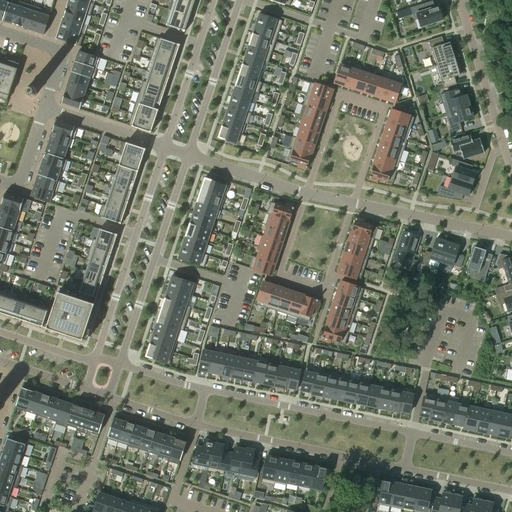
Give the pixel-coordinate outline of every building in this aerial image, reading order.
[(78,0),(68,0),(66,7),(85,14),(90,15),(93,5),(89,4),(78,0)] [(186,0),(173,0),(170,10),(187,16),(192,2),(186,0)] [(18,7),(12,24),(23,28),(30,5),(20,2),(19,2),(18,6),(18,7)] [(8,3),(2,21),(12,24),(18,7),(18,6),(8,3)] [(423,4),(411,8),(415,20),(418,19),(421,28),(434,24),(433,23),(442,20),(438,6),(425,10),(423,4)] [(30,5),(23,28),(33,31),(39,13),(41,9),(40,9),(30,5)] [(66,7),(63,18),(82,24),(85,14),(66,7)] [(170,10),(165,25),(182,31),(182,30),(183,30),(187,16),(170,10)] [(39,13),(33,31),(44,35),(49,17),(39,13)] [(256,18),(254,24),(278,32),(282,21),(259,13),(257,18),(256,18)] [(63,18),(60,28),(79,34),(82,24),(63,18)] [(254,30),(252,34),(275,42),(278,32),(254,24),(252,30),(254,30)] [(60,28),(56,39),(80,47),(83,36),(79,34),(60,28)] [(252,34),(249,45),(271,52),(275,42),(252,34)] [(429,41),(436,65),(454,59),(449,43),(444,45),(441,37),(429,41)] [(157,38),(153,49),(176,56),(179,47),(180,45),(178,44),(178,45),(162,39),(160,39),(157,38)] [(249,45),(245,55),(263,61),(268,62),(271,52),(249,45)] [(153,49),(150,60),(172,67),(176,56),(153,49)] [(78,51),(75,62),(97,69),(100,58),(78,51)] [(245,55),(242,65),(260,71),(263,61),(245,55)] [(0,57),(0,98),(7,101),(12,84),(15,75),(19,64),(0,57)] [(436,65),(443,88),(456,85),(454,77),(460,75),(454,59),(436,65)] [(147,69),(146,71),(149,73),(150,72),(169,78),(169,77),(172,67),(150,60),(147,69)] [(75,62),(71,72),(90,78),(90,79),(93,80),(97,69),(75,62)] [(341,63),(334,83),(345,87),(351,69),(352,66),(341,63)] [(239,69),(237,75),(259,82),(262,72),(260,71),(242,65),(240,70),(239,69)] [(351,69),(345,87),(355,90),(361,72),(351,69)] [(71,72),(68,82),(86,88),(90,79),(90,78),(71,72)] [(146,82),(146,83),(165,89),(168,79),(169,78),(150,72),(149,73),(146,82)] [(361,72),(355,90),(364,93),(370,75),(361,72)] [(370,75),(364,93),(374,96),(380,78),(381,76),(370,73),(370,75)] [(237,81),(235,86),(253,92),(258,93),(261,83),(259,82),(237,75),(235,81),(237,81)] [(390,81),(384,99),(394,103),(398,93),(400,94),(402,87),(400,87),(402,80),(391,77),(389,81),(390,81)] [(380,78),(374,96),(384,99),(390,81),(389,81),(380,78)] [(141,86),(139,92),(161,100),(165,89),(146,83),(146,82),(143,81),(141,86)] [(68,82),(65,93),(83,99),(86,88),(68,82)] [(310,83),(306,94),(329,101),(333,90),(310,83)] [(38,95),(38,92),(38,90),(36,87),(34,86),(31,85),(29,85),(26,86),(24,87),(23,90),(22,92),(22,95),(23,97),(25,99),(28,101),(30,101),(33,101),(35,99),(37,97),(38,95)] [(235,86),(232,96),(250,102),(253,92),(235,86)] [(139,92),(135,103),(158,111),(158,110),(161,100),(139,92)] [(452,99),(450,92),(440,95),(446,114),(469,107),(468,103),(470,102),(468,96),(466,97),(466,95),(452,99)] [(65,93),(61,103),(67,105),(80,109),(83,99),(65,93)] [(306,94),(303,105),(325,112),(329,101),(306,94)] [(232,96),(228,106),(246,112),(250,102),(232,96)] [(135,103),(132,114),(154,121),(157,111),(158,112),(158,111),(135,103)] [(303,105),(299,115),(322,123),(325,112),(303,105)] [(226,111),(224,116),(245,124),(247,124),(251,114),(246,112),(228,106),(227,111),(226,111)] [(471,111),(469,107),(446,114),(451,132),(461,129),(459,122),(473,118),(472,116),(474,116),(472,110),(471,111)] [(391,110),(388,121),(410,129),(414,118),(391,110)] [(132,114),(128,126),(131,127),(133,127),(149,132),(149,133),(151,133),(151,132),(151,131),(154,121),(132,114)] [(299,115),(295,127),(300,128),(318,134),(322,123),(299,115)] [(223,123),(221,127),(242,134),(242,132),(245,124),(224,116),(222,122),(223,123)] [(56,120),(52,131),(71,138),(74,139),(78,127),(56,120)] [(388,121),(384,132),(407,140),(410,129),(388,121)] [(221,127),(218,138),(229,141),(228,143),(234,144),(234,143),(238,144),(242,134),(221,127)] [(297,138),(297,139),(314,145),(318,134),(300,128),(297,138)] [(52,131),(48,142),(67,148),(71,138),(52,131)] [(384,132),(380,143),(403,151),(403,150),(407,140),(384,132)] [(469,135),(449,141),(453,152),(460,150),(462,159),(483,153),(479,139),(472,141),(469,135)] [(292,137),(288,148),(290,149),(291,149),(311,155),(314,145),(297,139),(297,138),(292,137)] [(48,142),(45,153),(64,159),(67,148),(48,142)] [(123,142),(119,154),(122,155),(122,154),(141,161),(145,151),(145,149),(144,149),(127,144),(128,143),(126,143),(123,142)] [(380,143),(377,154),(399,161),(403,151),(380,143)] [(290,149),(287,160),(298,164),(297,167),(306,170),(311,155),(291,149),(290,149)] [(45,153),(41,164),(60,170),(60,171),(63,172),(67,160),(64,159),(45,153)] [(119,164),(118,165),(138,172),(138,171),(141,161),(122,154),(122,155),(119,165),(119,164)] [(377,154),(373,165),(396,172),(399,161),(377,154)] [(464,163),(452,159),(450,165),(454,166),(451,178),(471,185),(472,182),(474,183),(476,176),(474,176),(475,173),(462,169),(464,163)] [(41,164),(38,175),(57,181),(57,180),(60,171),(60,170),(41,164)] [(116,175),(115,176),(134,182),(136,176),(137,172),(138,172),(118,165),(118,166),(119,166),(116,175)] [(373,165),(369,179),(377,182),(378,179),(392,184),(396,172),(373,165)] [(112,174),(108,185),(112,186),(131,192),(134,182),(115,176),(116,175),(112,174)] [(38,175),(34,185),(53,192),(56,193),(60,181),(57,180),(57,181),(38,175)] [(202,183),(199,190),(224,198),(228,186),(224,184),(224,183),(218,181),(218,182),(204,178),(203,183),(202,183)] [(471,187),(471,185),(451,178),(447,188),(440,186),(436,196),(452,199),(454,192),(468,196),(468,194),(470,194),(472,188),(471,187)] [(34,185),(30,197),(49,203),(53,192),(34,185)] [(112,186),(109,196),(128,202),(131,192),(112,186)] [(198,197),(197,201),(218,208),(218,209),(220,210),(221,209),(224,198),(199,190),(197,196),(198,197)] [(5,192),(1,204),(20,210),(24,199),(5,192)] [(105,206),(124,213),(127,203),(128,202),(109,196),(105,206)] [(197,201),(193,213),(215,220),(218,209),(218,208),(197,201)] [(270,202),(266,214),(269,215),(269,214),(289,221),(294,207),(285,204),(284,207),(270,202)] [(1,204),(0,206),(0,215),(16,221),(20,210),(1,204)] [(102,205),(98,217),(101,218),(103,218),(119,223),(119,224),(121,224),(121,223),(124,213),(105,206),(102,205)] [(193,213),(189,224),(211,231),(215,220),(193,213)] [(269,215),(265,226),(267,226),(268,226),(286,232),(289,221),(269,214),(269,215)] [(0,215),(0,227),(13,232),(13,231),(16,221),(0,215)] [(356,217),(351,232),(374,239),(377,228),(364,223),(365,220),(356,217)] [(189,224),(185,236),(207,243),(211,231),(189,224)] [(264,236),(264,237),(282,243),(285,232),(286,232),(268,226),(267,226),(264,236)] [(0,227),(0,239),(9,242),(9,243),(13,244),(17,232),(13,231),(13,232),(0,227)] [(96,240),(96,241),(113,246),(116,236),(117,236),(117,235),(115,234),(110,233),(101,230),(101,229),(99,229),(99,230),(99,231),(96,239),(96,240)] [(351,232),(348,242),(370,249),(374,239),(351,232)] [(411,262),(419,237),(409,234),(410,233),(408,233),(404,232),(395,257),(404,260),(411,262)] [(262,235),(258,247),(260,248),(260,247),(278,253),(282,243),(264,237),(264,236),(262,235)] [(183,240),(180,247),(203,254),(203,253),(207,243),(185,236),(184,240),(183,240)] [(441,262),(447,243),(443,241),(444,239),(438,238),(437,239),(436,239),(431,253),(425,251),(422,263),(428,265),(430,259),(441,262)] [(0,239),(0,251),(6,253),(9,243),(9,242),(0,239)] [(93,239),(89,250),(110,256),(113,246),(96,241),(96,240),(93,239)] [(348,242),(344,252),(367,259),(370,249),(348,242)] [(451,244),(447,243),(441,262),(452,266),(452,265),(461,268),(464,257),(460,256),(459,259),(455,258),(459,246),(457,246),(458,244),(452,242),(451,244)] [(179,254),(178,259),(204,268),(208,256),(208,255),(203,253),(203,254),(180,247),(178,253),(179,254)] [(257,258),(275,264),(278,253),(260,247),(260,248),(257,258)] [(486,251),(474,247),(467,268),(478,272),(477,276),(485,278),(489,266),(481,264),(482,261),(483,262),(485,256),(484,256),(486,251)] [(89,250),(86,261),(89,262),(89,261),(106,267),(109,258),(109,257),(110,257),(110,256),(89,250)] [(0,251),(0,263),(2,265),(5,266),(9,254),(6,253),(0,251)] [(344,252),(341,262),(363,270),(367,259),(344,252)] [(499,254),(496,263),(498,269),(504,267),(509,284),(503,286),(505,292),(511,290),(511,289),(511,256),(508,258),(508,256),(499,254)] [(252,256),(249,268),(271,276),(275,264),(257,258),(252,256)] [(86,271),(103,277),(103,276),(106,267),(89,261),(89,262),(89,263),(86,271)] [(341,262),(337,273),(360,281),(363,270),(341,262)] [(83,270),(79,281),(82,282),(100,287),(102,278),(103,278),(103,277),(86,271),(83,270)] [(170,279),(167,287),(190,295),(192,296),(196,283),(172,276),(172,277),(171,279),(170,279)] [(341,281),(337,293),(359,300),(363,289),(341,281)] [(79,291),(78,292),(96,298),(97,297),(96,297),(100,287),(82,282),(81,285),(79,291)] [(263,282),(256,304),(266,308),(274,286),(264,282),(263,282)] [(274,286),(266,308),(277,311),(284,289),(274,286)] [(166,294),(164,299),(186,306),(190,295),(167,287),(165,294),(166,294)] [(14,298),(16,293),(4,289),(2,294),(14,298)] [(284,289),(277,311),(287,315),(294,292),(284,289)] [(505,292),(495,295),(498,304),(505,302),(508,312),(511,310),(511,293),(511,290),(505,292)] [(47,326),(46,328),(48,329),(80,339),(80,340),(82,340),(83,338),(93,306),(94,304),(92,303),(92,304),(60,293),(58,292),(57,294),(47,326)] [(294,292),(287,315),(297,318),(305,296),(294,292)] [(337,293),(333,304),(356,311),(359,300),(337,293)] [(5,296),(0,312),(0,313),(10,316),(16,299),(15,299),(9,297),(5,296)] [(16,299),(10,316),(19,319),(19,320),(20,320),(26,303),(27,303),(28,299),(16,296),(15,299),(16,299)] [(305,296),(297,318),(309,322),(313,308),(316,309),(319,300),(305,296)] [(164,299),(161,310),(187,319),(191,308),(186,306),(164,299)] [(26,303),(20,320),(21,320),(30,323),(36,306),(27,303),(26,303)] [(333,304),(330,314),(352,322),(356,311),(333,304)] [(36,306),(30,323),(41,327),(40,327),(42,327),(48,310),(46,309),(36,306)] [(161,310),(157,322),(181,330),(180,330),(183,331),(187,319),(161,310)] [(330,314),(326,325),(348,333),(352,322),(330,314)] [(154,326),(152,333),(177,341),(180,330),(181,330),(157,322),(155,327),(154,326)] [(326,325),(321,339),(330,342),(331,340),(345,344),(348,333),(326,325)] [(151,340),(149,345),(173,352),(177,341),(152,333),(150,339),(151,340)] [(149,345),(145,356),(159,361),(158,362),(165,364),(165,363),(169,364),(173,352),(149,345)] [(204,348),(198,374),(205,375),(205,372),(210,373),(215,350),(214,350),(204,348)] [(215,350),(210,373),(221,375),(226,350),(215,348),(214,350),(215,350)] [(226,350),(221,375),(231,377),(235,357),(236,357),(237,353),(226,350)] [(235,357),(231,377),(242,379),(246,359),(236,357),(235,357)] [(246,359),(242,379),(252,382),(257,362),(246,359)] [(267,364),(263,384),(274,386),(278,366),(279,362),(268,359),(267,364)] [(257,362),(252,382),(263,384),(267,364),(257,362)] [(278,366),(274,386),(285,388),(285,387),(284,387),(288,368),(278,366)] [(288,368),(284,387),(285,387),(296,389),(300,368),(288,366),(288,368)] [(306,367),(301,391),(312,393),(313,393),(318,370),(306,367)] [(312,393),(312,394),(323,396),(328,372),(318,370),(313,393),(312,393)] [(328,372),(323,396),(334,399),(339,374),(328,372)] [(339,374),(334,399),(344,401),(349,379),(350,379),(350,377),(339,374)] [(349,379),(344,401),(355,403),(359,381),(350,379),(349,379)] [(359,381),(355,403),(365,405),(370,383),(371,381),(360,379),(359,381)] [(370,383),(365,405),(376,408),(380,385),(377,385),(370,383)] [(380,385),(376,408),(386,410),(391,390),(392,388),(380,385)] [(401,392),(397,411),(398,411),(409,413),(414,390),(402,387),(401,392)] [(26,412),(32,391),(22,388),(15,408),(26,412)] [(391,390),(386,410),(398,412),(398,411),(397,411),(401,392),(391,390)] [(36,415),(43,395),(32,391),(26,412),(36,415)] [(425,392),(420,416),(431,418),(436,395),(425,392)] [(46,418),(53,398),(43,395),(36,415),(46,418)] [(431,418),(430,419),(442,422),(447,402),(448,397),(436,395),(431,418)] [(57,422),(63,401),(53,398),(46,418),(56,422),(57,422)] [(67,425),(73,405),(63,401),(57,422),(56,422),(55,424),(67,428),(67,425)] [(447,402),(442,422),(454,424),(458,404),(457,404),(447,402)] [(458,404),(454,424),(464,426),(465,426),(469,407),(470,404),(458,402),(457,404),(458,404)] [(77,428),(84,408),(73,405),(67,425),(77,428)] [(464,426),(464,429),(475,431),(480,409),(469,407),(465,426),(464,426)] [(480,409),(475,431),(486,434),(492,409),(491,409),(480,407),(480,409)] [(492,409),(486,434),(498,436),(502,414),(503,414),(504,409),(492,407),(491,409),(492,409)] [(87,432),(94,411),(84,408),(77,428),(76,431),(87,434),(88,432),(87,432)] [(105,415),(94,411),(87,432),(88,432),(98,435),(105,415)] [(502,414),(498,436),(509,438),(511,422),(511,415),(503,414),(502,414)] [(117,442),(124,422),(113,418),(106,438),(117,442)] [(128,445),(134,425),(124,422),(117,442),(128,445)] [(138,449),(145,428),(134,425),(128,445),(138,449)] [(148,452),(155,432),(145,428),(138,449),(148,452)] [(158,456),(165,435),(155,432),(148,452),(158,456)] [(169,459),(175,438),(165,435),(158,456),(168,459),(169,459)] [(24,455),(29,440),(16,436),(15,441),(7,438),(4,448),(24,455)] [(186,442),(175,438),(169,459),(168,459),(167,461),(179,465),(186,442)] [(209,466),(214,443),(212,443),(212,441),(205,440),(203,448),(197,447),(193,463),(208,466),(209,466)] [(224,470),(228,453),(222,452),(223,445),(214,443),(209,466),(208,466),(207,471),(224,474),(225,470),(224,470)] [(0,459),(20,466),(24,455),(4,448),(0,458),(0,459)] [(239,473),(244,450),(235,448),(233,454),(228,453),(224,470),(225,470),(239,473)] [(255,476),(259,460),(252,458),(254,450),(246,448),(246,450),(244,450),(239,473),(255,476)] [(274,482),(279,459),(273,458),(274,456),(267,455),(261,482),(274,485),(275,483),(274,482)] [(0,470),(19,477),(23,467),(20,466),(0,459),(0,470)] [(286,483),(291,461),(279,459),(274,482),(275,483),(286,485),(287,483),(286,483)] [(298,485),(302,464),(291,461),(286,483),(287,483),(298,485)] [(310,487),(314,466),(309,465),(302,464),(298,485),(310,487)] [(328,480),(330,470),(314,466),(310,487),(322,490),(324,479),(328,480)] [(16,487),(19,477),(0,470),(0,481),(14,486),(16,487)] [(354,475),(353,483),(359,484),(361,476),(360,476),(355,474),(354,475)] [(390,507),(395,483),(379,480),(377,490),(380,491),(378,504),(390,507)] [(0,493),(10,497),(14,486),(0,481),(0,493)] [(402,507),(407,486),(395,483),(390,507),(402,509),(403,507),(402,507)] [(414,509),(418,488),(407,486),(402,507),(403,507),(413,509),(414,509)] [(415,511),(426,511),(431,491),(418,488),(414,509),(413,509),(413,511),(415,511)] [(448,511),(452,494),(443,492),(442,494),(443,494),(441,500),(435,498),(432,511),(448,511)] [(13,498),(10,497),(0,493),(0,508),(8,511),(13,498)] [(104,511),(109,497),(99,493),(92,511),(99,511),(100,511),(99,511),(104,511)] [(115,511),(119,500),(120,500),(120,498),(110,494),(109,497),(104,511),(115,511)] [(464,511),(466,505),(460,504),(461,498),(462,498),(462,496),(452,494),(448,511),(464,511)] [(480,511),(483,500),(473,498),(473,500),(472,506),(466,505),(464,511),(480,511)] [(136,511),(139,504),(140,504),(140,502),(130,499),(128,503),(129,503),(125,511),(136,511)] [(125,511),(129,503),(128,503),(120,500),(119,500),(115,511),(125,511)] [(496,511),(497,511),(491,510),(492,504),(493,502),(483,500),(480,511),(496,511)]
